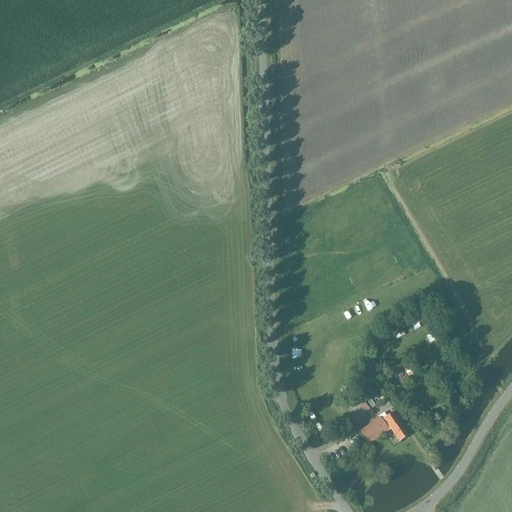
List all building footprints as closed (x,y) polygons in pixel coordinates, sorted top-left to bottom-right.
[(377,366),(371,363),(360,383),(365,386),(377,366)] [(418,373),(413,365),(405,369),(409,378),(418,373)] [(451,385),(447,378),(442,381),(446,388),(451,385)] [(367,408),(358,394),(343,403),(353,418),(367,408)] [(384,413),(379,416),(380,418),(361,431),(370,444),(389,431),(390,432),(391,431),(399,444),(408,438),(399,425),(401,424),(394,414),(387,418),(384,413)]
